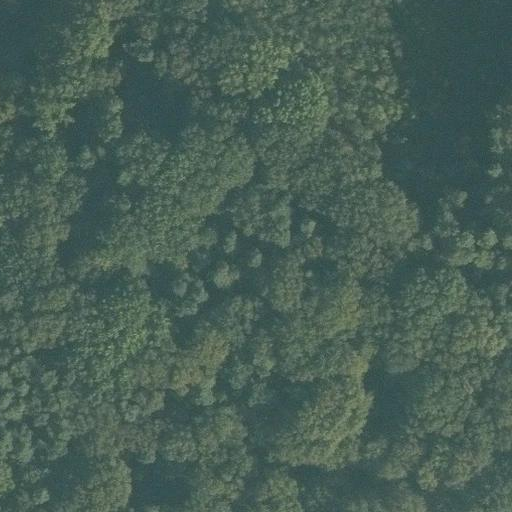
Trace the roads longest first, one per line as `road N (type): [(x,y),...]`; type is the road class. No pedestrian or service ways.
road 1 (track): [(239,0),(453,213),(511,300)]
road 2 (track): [(511,381),(480,506)]
